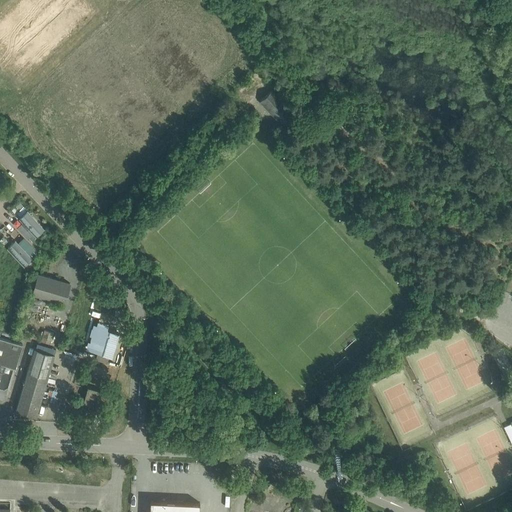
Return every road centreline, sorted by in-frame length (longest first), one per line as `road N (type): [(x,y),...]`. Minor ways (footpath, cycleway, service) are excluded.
road 1 (unclassified): [(132,449),(139,334),(131,296),(0,150)]
road 2 (unclassified): [(132,449),(249,454),(313,469),(408,511)]
road 3 (unclassified): [(132,449),(0,441)]
